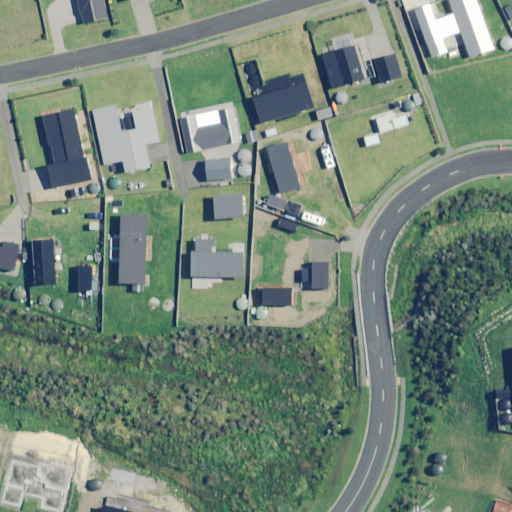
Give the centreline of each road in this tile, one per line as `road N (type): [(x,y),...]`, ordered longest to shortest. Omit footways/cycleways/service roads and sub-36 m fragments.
road 1 (residential): [(402,202),(375,241),(371,268),(379,434),(343,511)]
road 2 (residential): [(310,0),(150,46),(0,77)]
